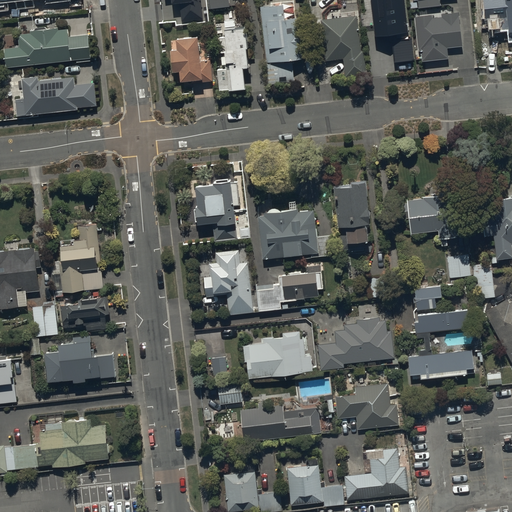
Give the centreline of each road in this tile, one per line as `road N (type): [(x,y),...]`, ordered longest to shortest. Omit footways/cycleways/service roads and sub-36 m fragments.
road 1 (residential): [(138,138),(511,97)]
road 2 (residential): [(177,511),(138,138)]
road 3 (residential): [(0,154),(138,138)]
road 4 (residential): [(138,138),(124,0)]
